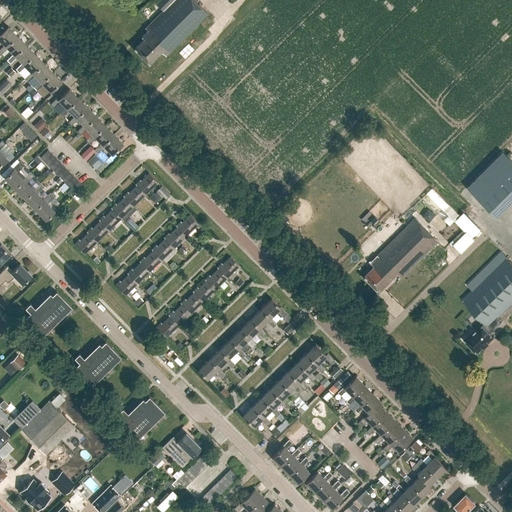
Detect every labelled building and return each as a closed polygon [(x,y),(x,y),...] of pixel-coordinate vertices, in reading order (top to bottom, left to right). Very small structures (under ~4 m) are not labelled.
[(143,39),(134,48),(150,63),(161,52),(166,56),(208,15),(192,0),(160,0),(156,4),(162,10),(144,29),(146,30),(140,36),(143,39)] [(6,47),(17,36),(8,26),(0,33),(0,40),(4,44),(6,47)] [(15,56),(26,45),(17,36),(6,47),(4,44),(0,48),(0,53),(1,54),(7,48),(13,54),(15,56)] [(23,64),(34,54),(26,45),(15,56),(13,54),(6,60),(10,63),(16,57),(22,63),(23,64)] [(32,73),(43,63),(34,54),(23,64),(22,63),(16,69),(19,72),(25,66),(31,72),(32,73)] [(41,82),(52,72),(43,63),(32,73),(31,72),(24,78),(28,81),(34,75),(39,81),(41,82)] [(10,77),(15,71),(11,67),(6,73),(10,77)] [(50,92),(61,81),(52,72),(41,82),(39,81),(33,87),(37,91),(36,91),(43,97),(49,91),(50,92)] [(0,92),(1,94),(11,84),(6,80),(0,85),(0,92)] [(67,109),(78,98),(69,89),(58,99),(57,98),(50,104),(53,108),(60,101),(65,107),(67,109)] [(76,118),(87,107),(78,98),(67,109),(65,107),(59,113),(62,117),(69,110),(74,116),(76,118)] [(4,110),(9,115),(14,111),(9,105),(4,110)] [(26,118),(33,111),(27,105),(20,112),(26,118)] [(85,127),(96,116),(87,107),(76,118),(74,116),(68,122),(71,126),(77,119),(83,125),(85,127)] [(93,135),(104,125),(96,116),(85,127),(83,125),(77,132),(80,135),(87,128),(92,134),(93,135)] [(24,134),(31,141),(37,135),(24,122),(19,127),(24,133),(24,134)] [(102,144),(113,134),(104,125),(93,135),(92,134),(86,141),(89,144),(96,138),(101,143),(102,144)] [(68,143),(72,138),(68,134),(64,139),(68,143)] [(111,154),(122,143),(113,134),(102,144),(101,143),(94,149),(98,153),(104,147),(111,154)] [(0,163),(1,163),(6,158),(11,153),(13,150),(6,143),(5,143),(2,140),(0,142),(0,163)] [(45,161),(52,154),(48,150),(40,157),(45,161)] [(511,161),(502,151),(466,187),(495,216),(511,199),(511,161)] [(95,153),(87,161),(95,170),(103,162),(95,153)] [(49,166),(56,158),(52,154),(45,161),(49,166)] [(4,166),(9,161),(6,158),(1,163),(4,166)] [(53,170),(61,163),(56,158),(49,166),(53,170)] [(4,178),(14,188),(24,179),(23,178),(17,172),(23,165),(19,161),(12,168),(13,169),(5,177),(4,178)] [(57,174),(65,167),(61,163),(53,170),(57,174)] [(5,177),(13,169),(12,168),(9,166),(2,173),(5,177)] [(61,179),(69,171),(65,167),(57,174),(60,177),(61,179)] [(46,177),(51,172),(48,169),(42,174),(46,177)] [(66,183),(73,176),(69,171),(61,179),(63,180),(65,182),(66,183)] [(33,189),(40,182),(34,176),(30,172),(23,178),(24,179),(14,188),(25,199),(34,189),(33,189)] [(145,194),(157,182),(148,173),(140,180),(139,179),(135,184),(136,185),(145,194)] [(70,187),(77,180),(73,176),(66,183),(69,186),(70,187)] [(58,185),(63,180),(61,179),(60,177),(55,181),(58,185)] [(74,191),(81,184),(77,180),(70,187),(74,191)] [(40,182),(33,189),(34,189),(25,199),(35,209),(44,200),(43,199),(37,193),(44,186),(40,182)] [(63,192),(69,186),(66,183),(65,182),(59,188),(63,192)] [(133,206),(145,194),(136,185),(128,192),(127,191),(123,196),(124,197),(133,206)] [(157,190),(165,199),(170,195),(162,186),(157,190)] [(47,203),(54,196),(50,192),(43,199),(44,200),(35,209),(45,219),(55,210),(47,203)] [(156,203),(160,199),(153,193),(149,197),(156,203)] [(120,218),(133,206),(124,197),(116,204),(115,203),(110,208),(111,209),(120,218)] [(442,208),(447,214),(443,218),(449,224),(459,213),(448,202),(442,208)] [(108,230),(120,218),(111,209),(104,217),(103,215),(98,220),(99,221),(108,230)] [(185,235),(198,223),(189,214),(181,222),(180,221),(175,225),(176,226),(185,235)] [(133,230),(138,226),(129,217),(124,222),(133,230)] [(437,242),(414,218),(379,252),(376,249),(373,252),(376,255),(368,262),(373,267),(364,276),(379,291),(396,274),(400,278),(437,242)] [(108,230),(99,221),(92,228),(91,227),(86,232),(87,233),(96,242),(108,230)] [(173,247),(185,235),(176,226),(169,234),(167,233),(163,237),(164,238),(173,247)] [(84,254),(96,242),(87,233),(80,240),(79,239),(74,244),(84,254)] [(161,260),(173,247),(164,238),(157,246),(155,244),(151,249),(152,250),(161,260)] [(0,264),(10,254),(0,244),(0,243),(0,264)] [(182,254),(186,249),(182,245),(177,250),(182,254)] [(149,271),(161,260),(152,250),(144,258),(143,257),(139,261),(140,262),(149,271)] [(511,303),(511,261),(502,251),(467,285),(473,291),(463,300),(485,322),(481,325),(481,324),(475,330),(474,329),(470,333),(471,334),(465,340),(472,347),(471,347),(471,348),(471,349),(472,350),(473,351),(474,352),(475,351),(476,351),(477,352),(483,347),(484,348),(494,338),(489,333),(493,330),(489,326),(511,303)] [(226,277),(239,265),(230,256),(222,264),(221,262),(216,267),(217,268),(226,277)] [(172,261),(169,264),(174,270),(178,266),(172,261)] [(137,283),(149,271),(140,262),(132,269),(131,268),(127,273),(128,274),(137,283)] [(22,284),(31,275),(20,263),(12,270),(7,265),(0,272),(0,284),(5,280),(7,282),(14,275),(22,284)] [(214,289),(226,277),(217,268),(210,275),(209,274),(204,279),(205,280),(214,289)] [(125,295),(137,283),(128,274),(120,281),(119,280),(114,285),(125,295)] [(202,301),(214,289),(205,280),(198,287),(197,286),(192,291),(193,292),(202,301)] [(52,295),(26,320),(42,336),(71,307),(56,291),(52,295)] [(190,313),(202,301),(193,292),(186,300),(184,298),(180,303),(181,304),(190,313)] [(138,306),(143,300),(139,296),(134,301),(138,306)] [(276,311),(282,317),(287,313),(280,306),(280,307),(271,298),(261,308),(269,318),(270,317),(276,311)] [(29,303),(24,308),(30,313),(35,308),(30,304),(29,303)] [(178,325),(190,313),(181,304),(174,311),(172,310),(168,315),(169,316),(178,325)] [(214,308),(218,313),(222,308),(218,304),(214,308)] [(276,323),(270,317),(269,318),(261,308),(250,319),(259,328),(259,327),(266,321),(272,327),(276,323)] [(166,337),(178,325),(169,316),(161,323),(160,322),(156,327),(166,337)] [(266,334),(259,327),(259,328),(250,319),(240,329),(249,338),(249,337),(256,331),(262,337),(266,334)] [(292,321),(283,329),(288,335),(297,326),(292,321)] [(255,344),(249,337),(249,338),(240,329),(229,339),(238,348),(239,348),(245,341),(251,348),(255,344)] [(245,354),(239,348),(238,348),(229,339),(219,349),(228,358),(235,351),(241,358),(245,354)] [(74,372),(70,375),(89,394),(92,392),(94,389),(91,385),(120,357),(105,341),(101,345),(75,370),(74,372)] [(330,364),(334,360),(327,353),(326,355),(315,344),(306,353),(317,364),(318,363),(324,357),(330,364)] [(267,356),(273,350),(268,345),(262,352),(267,356)] [(234,364),(228,358),(219,349),(208,359),(217,368),(218,368),(224,362),(230,368),(234,364)] [(78,353),(74,357),(79,362),(83,358),(78,353)] [(315,366),(322,372),(325,369),(318,363),(317,364),(306,353),(297,362),(308,373),(310,371),(315,366)] [(246,363),(250,359),(245,354),(241,358),(246,363)] [(26,363),(18,355),(9,363),(18,372),(26,363)] [(224,374),(218,368),(217,368),(208,359),(198,369),(207,379),(214,372),(220,378),(224,374)] [(314,376),(310,371),(308,373),(297,362),(288,371),(299,382),(300,380),(306,375),(312,381),(316,378),(314,376)] [(334,378),(342,370),(337,365),(329,373),(334,378)] [(241,378),(245,375),(240,370),(237,374),(241,378)] [(307,387),(300,380),(299,382),(288,371),(279,380),(290,391),(291,389),(297,383),(303,390),(307,387)] [(342,385),(351,375),(347,371),(338,380),(342,385)] [(319,381),(322,377),(318,372),(314,376),(316,378),(319,381)] [(352,396),(363,384),(355,376),(344,386),(343,386),(337,392),(340,395),(345,400),(351,395),(352,396)] [(298,396),(291,389),(290,391),(279,380),(270,389),(281,399),(282,398),(288,392),(294,399),(298,396)] [(360,404),(372,393),(363,384),(352,396),(351,395),(345,400),(349,404),(354,398),(360,403),(360,404)] [(338,390),(333,385),(328,389),(333,394),(338,390)] [(225,397),(229,393),(223,387),(219,391),(225,397)] [(289,404),(282,398),(281,399),(270,389),(261,397),(271,408),(273,407),(279,401),(285,408),(289,404)] [(56,407),(65,399),(59,393),(50,401),(56,407)] [(368,413),(378,404),(380,402),(372,393),(360,404),(360,403),(354,409),(357,412),(363,407),(368,413)] [(144,400),(119,425),(134,440),(164,412),(149,396),(144,400)] [(280,413),(273,407),(271,408),(261,397),(252,406),(262,417),(264,415),(270,410),(276,417),(280,413)] [(32,400),(13,419),(21,427),(40,408),(32,400)] [(44,453),(73,425),(56,407),(50,401),(49,400),(40,408),(21,427),(20,428),(44,453)] [(372,426),(387,412),(378,404),(368,413),(364,417),(363,417),(357,423),(360,426),(366,420),(371,425),(372,426)] [(271,422),(264,415),(262,417),(252,406),(243,415),(253,426),(261,419),(267,426),(271,422)] [(122,408),(117,412),(122,417),(127,413),(122,408)] [(381,435),(395,421),(387,412),(372,426),(371,425),(365,431),(368,434),(374,428),(380,434),(381,435)] [(280,429),(288,423),(285,418),(277,424),(280,429)] [(389,443),(403,429),(395,421),(381,435),(380,434),(374,440),(377,443),(383,437),(388,443),(389,443)] [(0,444),(9,436),(0,426),(0,444)] [(275,436),(280,432),(276,428),(271,432),(275,436)] [(397,452),(412,438),(403,429),(389,443),(388,443),(382,448),(385,452),(391,446),(397,452)] [(181,466),(200,448),(185,432),(166,451),(181,466)] [(275,442),(279,446),(288,438),(283,433),(275,442)] [(271,457),(280,466),(292,454),(291,453),(285,448),(291,442),(288,439),(282,445),(283,446),(271,457)] [(0,459),(12,447),(6,441),(0,447),(0,478),(7,472),(3,469),(6,465),(0,459)] [(415,441),(410,446),(416,451),(421,446),(415,441)] [(325,454),(329,450),(325,446),(321,450),(325,454)] [(297,447),(291,453),(292,454),(280,466),(289,474),(300,463),(299,462),(294,457),(300,451),(297,447)] [(436,476),(445,467),(434,456),(435,455),(429,449),(426,453),(431,458),(426,463),(425,464),(436,476)] [(156,466),(165,456),(160,450),(150,460),(156,466)] [(405,451),(401,455),(407,460),(411,456),(405,451)] [(204,452),(200,456),(208,464),(212,460),(204,452)] [(389,459),(385,455),(377,462),(382,466),(389,459)] [(208,464),(200,456),(196,460),(204,468),(208,464)] [(303,465),(308,459),(305,456),(299,462),(300,463),(289,474),(297,483),(309,472),(303,465)] [(425,464),(426,463),(421,458),(417,461),(423,466),(416,473),(419,475),(428,484),(436,476),(425,464)] [(204,468),(196,460),(192,464),(200,472),(204,468)] [(200,472),(192,464),(188,468),(196,476),(200,472)] [(339,476),(346,469),(342,466),(336,472),(339,476)] [(196,476),(188,468),(184,472),(192,480),(196,476)] [(237,477),(229,469),(225,473),(233,481),(237,477)] [(80,491),(94,477),(89,471),(74,485),(80,491)] [(305,482),(314,491),(325,479),(326,480),(331,474),(328,471),(323,477),(317,471),(305,482)] [(192,480),(184,472),(180,476),(188,483),(192,480)] [(233,481),(225,473),(221,477),(229,485),(233,481)] [(430,487),(428,484),(419,475),(413,481),(407,475),(404,478),(410,484),(422,495),(430,487)] [(74,484),(66,476),(56,486),(64,494),(74,484)] [(188,483),(180,476),(176,480),(184,488),(188,483)] [(229,485),(221,477),(217,481),(225,489),(229,485)] [(20,491),(37,509),(50,497),(44,491),(47,488),(41,482),(38,485),(33,479),(20,491)] [(331,485),(326,480),(325,479),(314,491),(322,500),(334,488),(334,489),(340,483),(337,480),(331,485)] [(93,492),(102,484),(98,481),(90,489),(93,492)] [(225,489),(217,481),(213,485),(221,493),(225,489)] [(410,484),(404,489),(399,484),(395,487),(401,493),(402,492),(413,504),(422,495),(410,484)] [(221,493),(213,485),(209,489),(217,497),(221,493)] [(369,494),(374,489),(370,485),(365,490),(369,494)] [(102,511),(118,497),(108,487),(90,505),(96,511),(102,511)] [(162,510),(178,495),(171,488),(156,504),(162,510)] [(342,498),(348,492),(345,488),(340,494),(334,489),(334,488),(322,500),(331,508),(342,497),(342,498)] [(217,497),(209,489),(205,493),(213,501),(217,497)] [(248,511),(263,497),(254,489),(240,503),(239,502),(233,508),(234,509),(237,511),(242,506),(248,511)] [(404,511),(405,511),(413,504),(402,492),(401,493),(396,498),(390,492),(387,495),(393,501),(404,511)] [(213,501),(205,493),(201,497),(209,505),(213,501)] [(473,506),(475,503),(474,502),(475,501),(470,496),(469,497),(466,494),(461,499),(460,498),(454,504),(458,508),(453,511),(466,511),(472,506),(473,506)] [(209,505),(201,497),(197,501),(205,509),(209,505)] [(265,511),(271,505),(263,497),(248,511),(246,511),(265,511)] [(387,511),(404,511),(393,501),(388,506),(382,500),(379,504),(385,510),(385,509),(387,511)] [(119,511),(124,507),(118,501),(106,511),(119,511)] [(359,507),(354,501),(349,506),(355,511),(359,507)] [(281,511),(282,511),(273,503),(271,505),(265,511),(281,511)]
